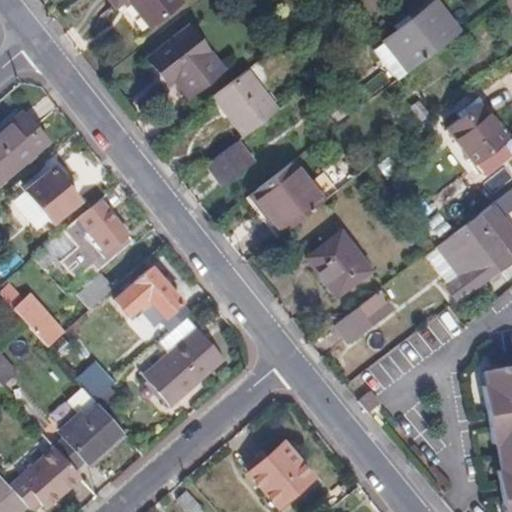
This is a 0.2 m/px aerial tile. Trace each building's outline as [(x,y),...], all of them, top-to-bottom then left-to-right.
[(180,2),(178,0),(108,0),(114,7),(123,0),(128,0),(149,27),(180,2)] [(393,83),(454,34),(430,5),(370,54),(393,83)] [(189,98),(221,71),(188,28),(147,62),(168,85),(174,79),(189,98)] [(278,112),(245,73),(212,99),(245,139),(278,112)] [(405,111),(418,127),(428,120),(415,103),(405,111)] [(508,140),(480,106),(444,133),(482,180),(511,156),(503,144),(508,140)] [(0,184),(45,145),(21,116),(0,134),(0,184)] [(389,138),(395,146),(414,131),(408,123),(389,138)] [(240,143),(215,163),(231,183),(255,164),(240,143)] [(317,208),(287,169),(247,200),(279,239),(317,208)] [(50,227),(79,202),(53,172),(13,206),(36,233),(47,224),(50,227)] [(511,198),(507,191),(440,245),(438,247),(422,260),(444,287),(440,290),(453,306),(474,290),(511,258),(511,237),(497,220),(511,206),(511,198)] [(114,245),(85,212),(60,232),(74,251),(59,264),(73,280),(114,245)] [(371,272),(343,236),(309,263),(337,299),(371,272)] [(51,262),(41,250),(32,259),(43,271),(51,262)] [(183,319),(188,315),(148,271),(111,303),(124,318),(143,303),(169,332),(183,319)] [(90,278),(74,295),(90,310),(106,293),(90,278)] [(44,347),(60,334),(27,296),(20,302),(8,288),(0,294),(0,297),(11,309),(21,321),(44,347)] [(377,296),(336,329),(350,346),(391,313),(377,296)] [(220,362),(183,319),(169,332),(154,345),(167,358),(143,380),(167,408),(220,362)] [(82,378),(94,368),(84,356),(72,366),(82,378)] [(0,360),(0,387),(14,375),(0,360)] [(511,511),(511,365),(488,371),(491,385),(483,387),(481,388),(495,445),(498,444),(505,473),(501,474),(510,511),(511,511)] [(79,387),(91,400),(106,387),(110,384),(95,367),(82,378),(76,383),(79,387)] [(491,385),(488,371),(480,374),(483,387),(491,385)] [(82,463),(118,431),(104,414),(91,400),(79,387),(65,400),(79,418),(59,435),(61,438),(80,460),(82,463)] [(118,401),(106,387),(91,400),(104,414),(118,401)] [(369,399),(363,405),(373,417),(379,410),(369,399)] [(373,417),(363,405),(358,409),(369,420),(373,417)] [(51,446),(71,468),(80,460),(61,438),(51,446)] [(309,476),(280,444),(245,474),(273,506),(309,476)] [(25,505),(27,507),(36,500),(42,506),(76,474),(71,468),(51,446),(50,445),(6,483),(25,505)] [(0,511),(16,511),(25,505),(6,483),(0,477),(0,511)] [(200,511),(183,493),(174,502),(182,511),(200,511)]
